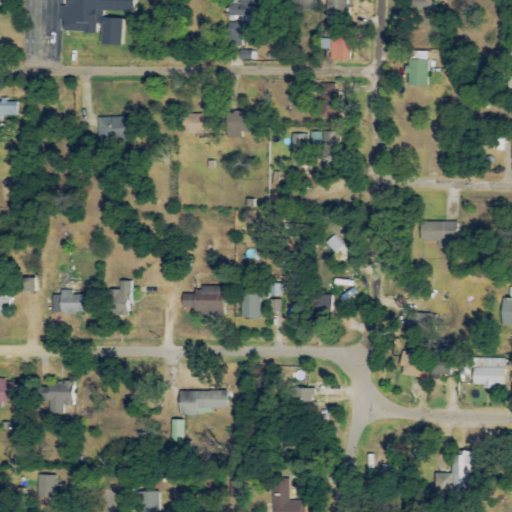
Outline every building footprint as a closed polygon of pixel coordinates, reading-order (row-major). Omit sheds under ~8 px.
[(62,31),(95,33),(96,25),(101,25),(100,45),(121,46),(122,19),(103,18),(104,11),(135,13),(135,0),(66,0),(66,7),(63,7),(62,31)] [(230,17),(245,16),(245,22),(261,21),(260,0),(239,0),(239,4),(230,4),(230,17)] [(316,9),(316,0),(290,0),(291,9),(316,9)] [(324,0),(324,17),(347,17),(347,0),(324,0)] [(435,11),(435,0),(412,0),(412,10),(435,11)] [(243,46),(244,23),(229,23),(228,46),(243,46)] [(330,60),(352,60),(353,34),(331,33),(331,39),(322,39),(322,49),(330,49),(330,60)] [(427,87),(428,52),(410,51),(409,86),(427,87)] [(335,84),(321,84),(320,117),(334,118),(335,84)] [(16,101),(0,101),(0,119),(17,119),(16,101)] [(225,138),(242,138),(242,132),(258,132),(259,113),(226,112),(225,138)] [(215,134),(215,114),(181,114),(181,134),(196,134),(196,140),(205,139),(205,134),(215,134)] [(136,126),(129,126),(129,118),(98,117),(98,140),(136,141),(136,126)] [(309,135),(291,134),(290,166),(307,167),(308,147),(319,148),(320,132),(309,132),(309,135)] [(420,244),(457,245),(457,223),(420,222),(420,244)] [(35,293),(35,279),(20,279),(20,292),(35,293)] [(107,316),(130,316),(131,282),(120,281),(119,290),(108,290),(107,316)] [(201,310),(201,316),(224,317),(225,287),(200,287),(200,294),(182,294),(181,309),(201,310)] [(52,296),(52,314),(84,314),(84,295),(72,296),(72,290),(60,291),(60,296),(52,296)] [(241,319),(261,319),(261,301),(269,301),(269,292),(242,291),(241,319)] [(11,294),(0,294),(0,314),(12,314),(11,294)] [(333,297),(317,298),(318,317),(334,316),(333,297)] [(282,300),(273,301),(273,313),(282,313),(282,300)] [(511,301),(502,301),(501,327),(511,326),(511,301)] [(410,334),(435,334),(436,314),(411,314),(410,334)] [(455,373),(456,350),(436,349),(435,372),(455,373)] [(425,356),(403,352),(400,376),(422,379),(425,356)] [(505,359),(474,359),(474,385),(482,386),(482,388),(504,388),(505,359)] [(5,379),(0,378),(0,409),(0,410),(0,402),(15,402),(16,383),(5,383),(5,379)] [(63,414),(63,405),(74,406),(75,385),(36,384),(36,401),(48,401),(47,413),(63,414)] [(298,389),(297,409),(327,409),(327,396),(315,396),(315,389),(298,389)] [(226,409),(226,391),(178,392),(178,416),(196,416),(196,409),(226,409)] [(171,442),(184,442),(184,421),(171,420),(171,442)] [(435,474),(435,494),(451,494),(451,488),(469,488),(469,465),(477,465),(477,453),(451,453),(451,474),(435,474)] [(37,499),(56,499),(57,476),(38,476),(37,499)] [(271,511),(303,511),(304,501),(288,501),(289,480),(273,479),(271,511)] [(140,511),(157,511),(160,511),(159,492),(140,492),(140,511)]
